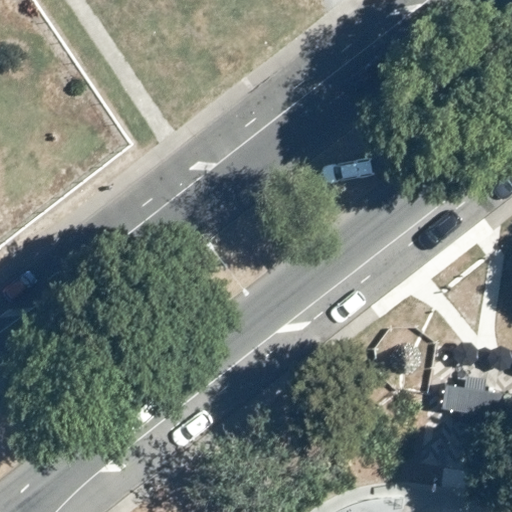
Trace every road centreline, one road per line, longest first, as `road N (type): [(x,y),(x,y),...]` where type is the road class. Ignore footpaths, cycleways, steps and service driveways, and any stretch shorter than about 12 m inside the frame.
road 1 (tertiary): [(511,101),(9,511)]
road 2 (tertiary): [(0,368),(213,204),(453,0)]
